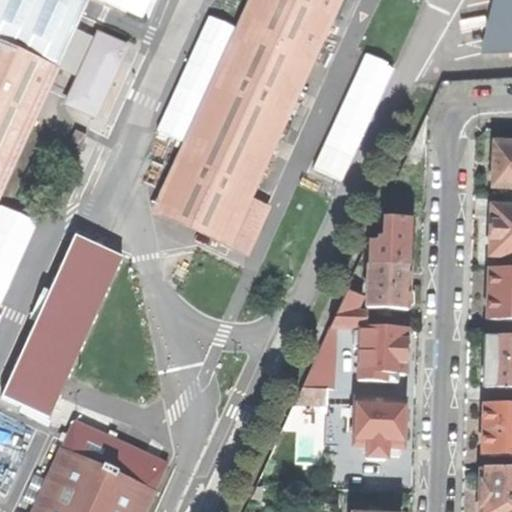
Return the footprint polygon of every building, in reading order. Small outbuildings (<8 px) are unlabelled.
[(0,0),(0,193),(82,14),(88,0),(0,0)] [(109,5),(96,0),(88,0),(82,14),(101,22),(109,5)] [(253,0),(156,212),(245,253),(265,209),(245,200),(337,0),(253,0)] [(511,0),(494,0),(483,51),(511,48),(511,0)] [(98,35),(66,104),(94,117),(126,48),(98,35)] [(363,52),(315,168),(345,180),(393,64),(363,52)] [(74,130),(64,153),(75,158),(85,134),(74,130)] [(491,173),(490,189),(511,190),(511,144),(492,144),(491,160),(490,160),(490,166),(489,173),(491,173)] [(0,205),(0,303),(3,305),(38,221),(0,205)] [(489,234),(488,258),(511,258),(511,210),(490,209),(489,234)] [(369,244),(368,267),(409,269),(410,243),(410,222),(383,221),(382,245),(369,244)] [(396,310),(407,311),(407,308),(410,309),(412,304),(413,295),(410,291),(408,291),(408,280),(409,269),(368,267),(367,267),(365,309),(380,310),(396,310)] [(486,295),(485,321),(511,322),(511,271),(487,271),(486,295)] [(334,318),(365,319),(365,314),(355,314),(364,294),(347,287),(334,318)] [(358,329),(364,329),(365,319),(334,318),(328,328),(354,329),(358,329)] [(326,390),(333,390),(336,351),(327,351),(328,328),(300,389),(326,390)] [(358,350),(357,382),(396,383),(396,375),(403,375),(404,352),(405,331),(364,329),(358,329),(358,350)] [(483,363),(482,389),(511,390),(511,340),(484,339),(483,363)] [(326,406),(326,390),(300,389),(294,404),(326,406)] [(355,401),(353,447),(365,447),(365,458),(368,460),(382,460),(385,458),(385,448),(401,448),(402,428),(403,403),(355,401)] [(481,430),(480,456),(511,457),(511,407),(482,407),(481,430)] [(58,455),(70,460),(140,491),(152,497),(166,465),(73,423),(58,455)] [(50,442),(22,503),(33,508),(60,446),(50,442)] [(46,511),(70,460),(58,455),(32,511),(46,511)] [(46,511),(130,511),(140,491),(70,460),(46,511)] [(479,497),(478,511),(511,511),(511,471),(480,471),(479,497)] [(140,491),(130,511),(144,511),(152,497),(140,491)]
